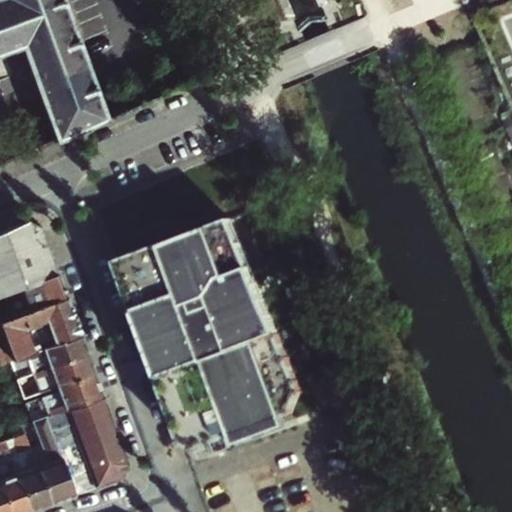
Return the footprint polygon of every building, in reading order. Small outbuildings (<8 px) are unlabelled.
[(0,0),(0,57),(23,49),(57,141),(106,119),(63,0),(0,0)] [(0,166),(27,154),(17,133),(0,140),(0,166)] [(115,256),(160,378),(205,362),(232,437),(293,414),(303,391),(229,214),(199,226),(178,233),(115,256)] [(27,220),(0,232),(0,292),(2,292),(59,271),(42,226),(27,220)] [(2,292),(10,316),(67,296),(59,271),(2,292)] [(10,316),(2,292),(0,292),(0,320),(4,319),(10,316)] [(67,296),(10,316),(4,319),(6,323),(1,325),(4,334),(13,358),(81,333),(67,296)] [(81,333),(13,358),(10,359),(13,368),(28,363),(31,372),(88,352),(81,333)] [(38,392),(56,385),(95,371),(88,352),(31,372),(38,392)] [(18,381),(13,368),(10,359),(3,361),(11,383),(18,381)] [(205,362),(160,378),(184,443),(198,450),(232,437),(205,362)] [(95,371),(56,385),(57,388),(58,390),(40,397),(48,415),(65,409),(103,396),(96,373),(95,371)] [(103,396),(65,409),(95,488),(122,478),(128,463),(103,396)] [(95,488),(65,409),(48,415),(46,416),(75,495),(95,488)] [(15,437),(6,414),(0,415),(0,442),(5,441),(11,439),(15,437)] [(75,495),(46,416),(32,421),(36,430),(41,445),(29,449),(50,505),(75,495)] [(24,434),(36,430),(32,421),(20,425),(24,434)] [(5,441),(10,456),(31,511),(50,505),(29,449),(24,434),(15,437),(11,439),(5,441)] [(29,511),(31,511),(10,456),(2,459),(0,452),(0,484),(10,511),(29,511)] [(0,511),(10,511),(0,484),(0,511)]
